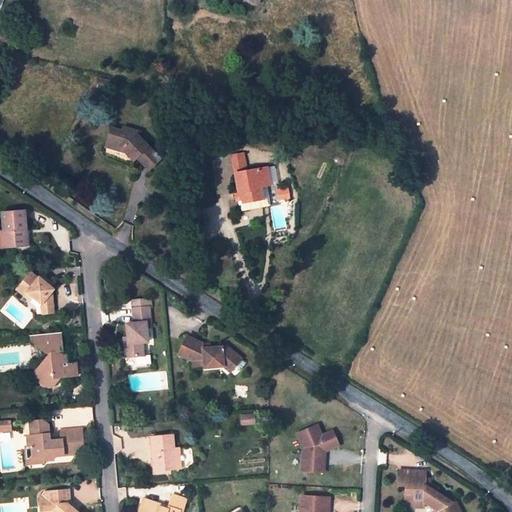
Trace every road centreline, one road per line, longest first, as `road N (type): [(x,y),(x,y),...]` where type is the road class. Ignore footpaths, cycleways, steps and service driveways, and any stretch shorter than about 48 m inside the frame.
road 1 (residential): [(90,224),(498,488),(511,505)]
road 2 (residential): [(90,224),(112,511)]
